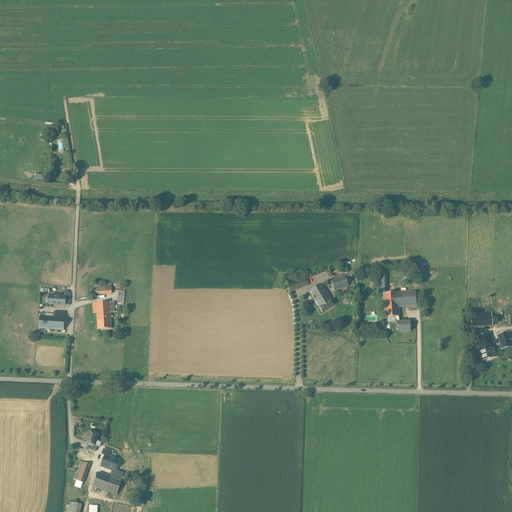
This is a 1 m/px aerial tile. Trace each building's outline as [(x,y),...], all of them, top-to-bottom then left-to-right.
[(387,274),(379,274),(379,291),(387,291),(387,274)] [(346,277),(349,287),(354,285),(352,275),(346,277)] [(346,277),(331,281),(334,291),(349,287),(346,277)] [(305,279),(287,287),(289,292),(308,285),(305,279)] [(101,282),(95,283),(95,295),(112,294),(111,283),(101,284),(101,282)] [(310,292),(316,302),(312,304),(315,308),(318,306),(319,308),(331,301),(321,285),(310,292)] [(415,291),(383,294),(385,318),(395,317),(399,317),(398,307),(417,306),(415,291)] [(65,296),(49,295),(49,304),(65,305),(65,296)] [(319,308),(322,312),(334,305),(331,300),(319,308)] [(110,303),(93,304),(93,313),(97,313),(97,317),(105,316),(105,317),(111,317),(110,313),(110,303)] [(64,312),(54,312),(54,314),(54,317),(53,317),(53,330),(63,330),(64,312)] [(54,314),(40,314),(39,329),(53,330),(53,317),(54,317),(54,314)] [(105,316),(97,317),(98,330),(111,329),(111,317),(105,317),(105,316)] [(472,317),(473,327),(493,326),(492,316),(472,317)] [(400,322),(397,322),(397,323),(398,332),(410,331),(410,321),(400,322)] [(511,344),(509,333),(498,336),(501,348),(502,350),(511,346),(511,344)] [(492,345),(489,335),(476,339),(479,349),(492,345)] [(492,345),(479,349),(482,360),(495,357),(493,350),(492,345)] [(98,435),(89,431),(85,442),(88,443),(87,448),(88,448),(89,444),(95,445),(98,435)] [(120,460),(105,455),(100,467),(113,471),(115,472),(120,460)] [(89,465),(80,462),(76,473),(79,475),(78,477),(84,479),(89,465)] [(113,471),(100,467),(93,487),(106,491),(110,477),(113,471)] [(84,479),(78,477),(76,483),(82,486),(84,479)] [(122,481),(110,477),(106,491),(117,495),(122,481)] [(80,511),(82,502),(70,500),(68,511),(71,511),(80,511)]
